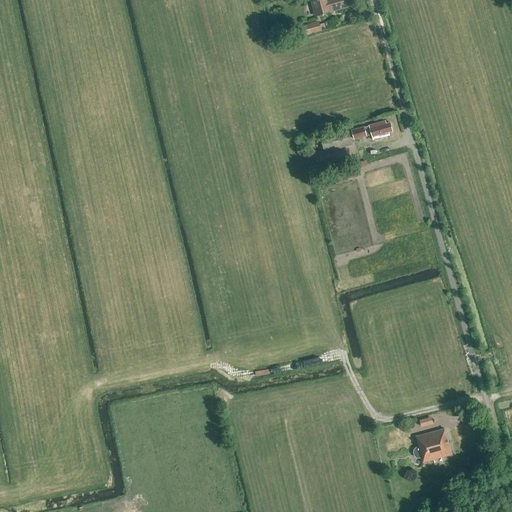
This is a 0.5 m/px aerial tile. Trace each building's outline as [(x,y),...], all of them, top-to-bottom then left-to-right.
[(319,0),(310,3),(314,17),(352,6),(352,4),(354,3),(353,0),(319,0)] [(320,25),(319,22),(305,26),(308,36),(322,32),(321,29),(325,28),(324,24),(320,25)] [(386,124),(385,122),(369,126),(369,127),(364,128),(363,128),(352,131),(354,139),(372,134),(373,140),(389,135),(388,133),(392,132),(390,123),(386,124)] [(324,149),(351,142),(348,128),(320,136),(324,149)] [(421,427),(431,424),(429,418),(419,421),(421,427)] [(422,463),(452,455),(445,429),(415,437),(418,448),(416,448),(414,450),(413,453),(414,456),(417,458),(419,459),(421,458),(422,463)]
